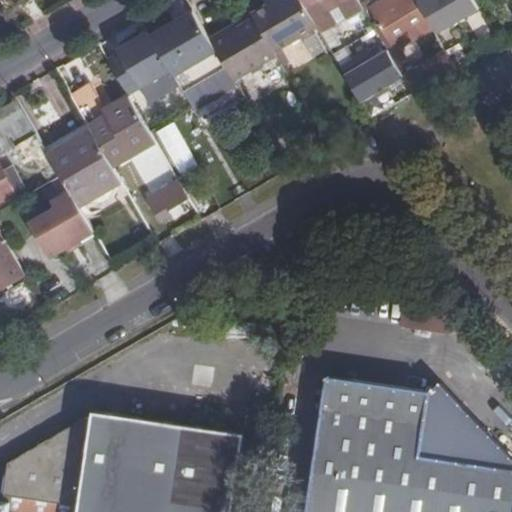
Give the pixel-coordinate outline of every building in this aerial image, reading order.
[(278,50),(321,26),(312,10),(305,0),(275,0),(256,11),(258,15),(278,50)] [(305,0),(312,10),(329,0),(305,0)] [(367,6),(363,0),(329,0),(312,10),(321,26),(324,32),(367,6)] [(382,16),(375,21),(392,49),(434,24),(420,0),(377,0),(374,2),(382,16)] [(420,0),(434,24),(439,32),(482,8),(477,0),(420,0)] [(130,55),(114,64),(131,93),(147,83),(156,98),(183,83),(188,91),(230,64),(213,37),(197,10),(196,8),(183,16),(184,17),(152,36),(127,51),(130,55)] [(228,29),(213,37),(230,64),(237,77),(280,53),(278,50),(258,15),(230,32),(228,29)] [(423,65),(436,81),(459,68),(449,50),(423,65)] [(230,64),(188,91),(197,107),(239,80),(237,77),(230,64)] [(369,109),(413,85),(405,72),(362,95),(369,109)] [(294,85),(268,100),(280,119),(306,107),(294,85)] [(96,89),(77,99),(91,122),(108,112),(96,89)] [(0,107),(0,156),(10,150),(0,133),(0,132),(31,115),(20,96),(0,107)] [(117,167),(160,143),(134,97),(108,112),(91,122),(93,125),(96,131),(117,167)] [(202,166),(184,132),(196,126),(190,113),(159,128),(183,175),(202,166)] [(0,132),(0,133),(10,150),(41,133),(31,115),(0,132)] [(93,125),(50,149),(54,156),(96,131),(93,125)] [(84,207),(127,184),(117,167),(96,131),(54,156),(65,175),(74,191),(84,207)] [(36,155),(52,183),(65,175),(54,156),(50,149),(41,133),(10,150),(18,164),(36,155)] [(0,170),(0,199),(13,192),(7,181),(18,176),(13,164),(0,170)] [(170,208),(191,196),(188,191),(183,181),(150,200),(162,219),(172,213),(170,208)] [(84,207),(74,191),(56,201),(59,208),(40,219),(43,225),(38,228),(53,256),(68,248),(74,250),(81,246),(83,240),(98,231),(84,207)] [(0,289),(25,275),(0,231),(0,289)] [(403,325),(454,333),(457,314),(406,306),(403,325)] [(309,511),(511,511),(511,459),(438,386),(430,394),(329,379),(309,511)] [(234,511),(246,435),(93,413),(92,421),(84,421),(7,464),(1,511),(234,511)]
